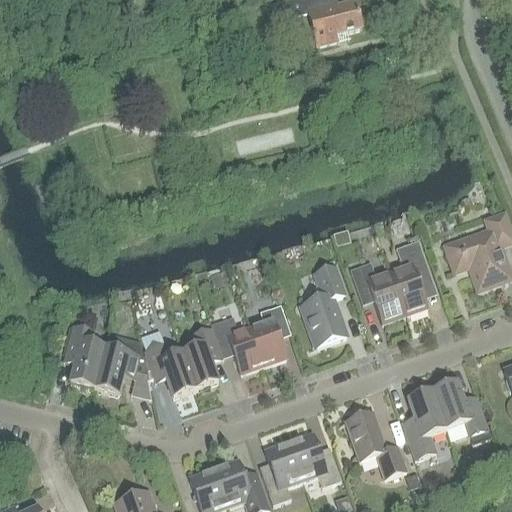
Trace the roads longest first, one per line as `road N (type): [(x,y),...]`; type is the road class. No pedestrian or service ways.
road 1 (residential): [(61,424),(174,454),(511,332)]
road 2 (residential): [(511,120),(477,41),(474,0)]
